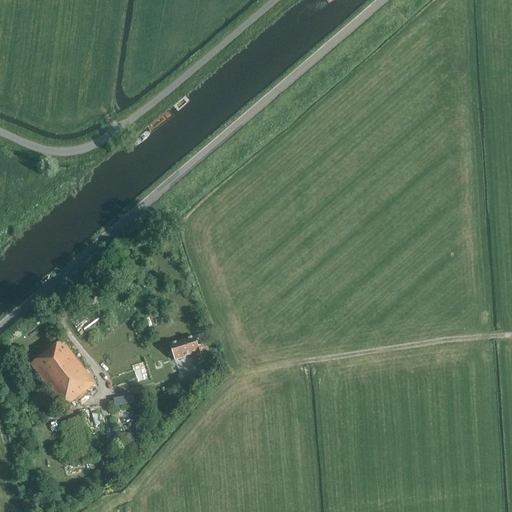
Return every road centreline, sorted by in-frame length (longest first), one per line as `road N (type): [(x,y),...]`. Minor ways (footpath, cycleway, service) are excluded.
road 1 (unclassified): [(0,329),(384,0)]
road 2 (unclassified): [(0,131),(53,152),(96,144),(274,0)]
road 3 (track): [(504,335),(296,363)]
